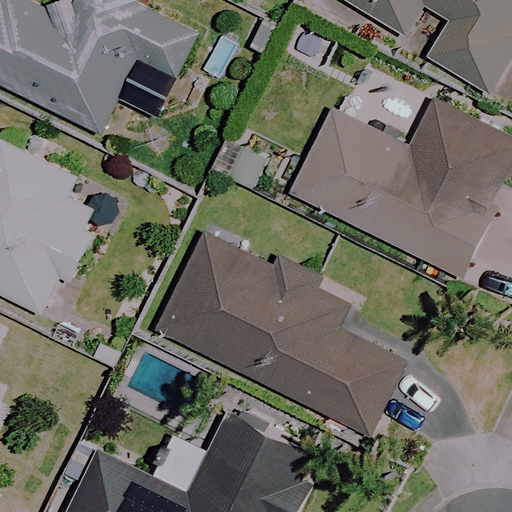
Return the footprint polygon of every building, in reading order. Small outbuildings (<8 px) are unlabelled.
[(146,0),(71,0),(71,2),(67,0),(0,0),(0,84),(104,135),(120,102),(162,122),(207,29),(146,0)] [(511,0),(343,0),(409,36),(426,6),(449,19),(428,59),(494,95),(511,61),(511,0)] [(511,137),(435,100),(357,62),(293,194),(462,276),(511,174),(511,137)] [(92,227),(100,211),(66,194),(75,176),(0,139),(0,292),(43,315),(62,277),(77,284),(103,233),(92,227)] [(354,297),(202,222),(151,324),(371,434),(410,357),(341,323),(354,297)] [(108,384),(75,369),(62,397),(95,412),(108,384)] [(310,467),(317,453),(242,415),(220,458),(210,454),(190,495),(101,450),(69,511),(309,511),(328,476),(310,467)]
